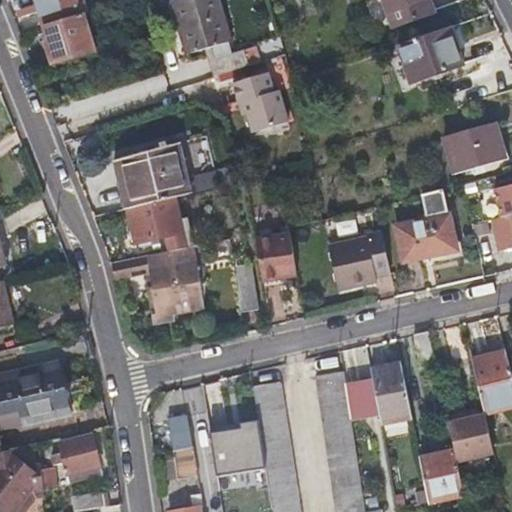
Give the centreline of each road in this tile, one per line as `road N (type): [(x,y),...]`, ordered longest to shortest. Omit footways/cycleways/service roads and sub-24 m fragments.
road 1 (tertiary): [(121,380),(511,292)]
road 2 (residential): [(121,380),(82,236),(0,32)]
road 3 (residential): [(140,511),(121,380)]
